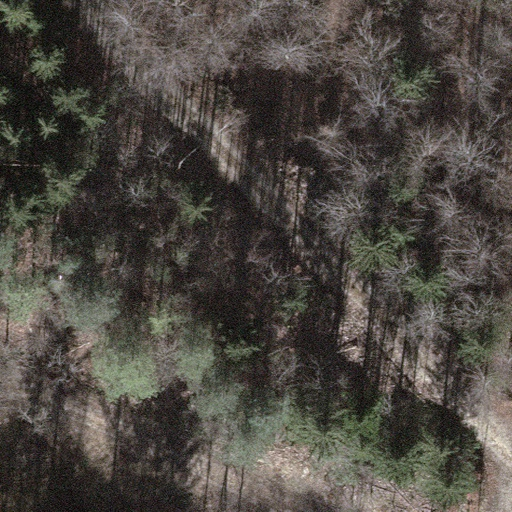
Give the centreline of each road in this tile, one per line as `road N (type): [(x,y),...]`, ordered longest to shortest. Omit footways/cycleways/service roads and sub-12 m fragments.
road 1 (track): [(511,456),(276,223),(96,0)]
road 2 (track): [(0,384),(54,397),(292,511)]
